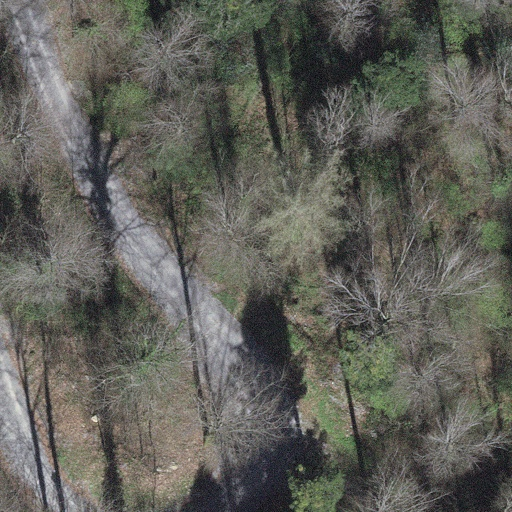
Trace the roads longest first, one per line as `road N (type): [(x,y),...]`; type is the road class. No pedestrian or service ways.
road 1 (track): [(17,0),(93,181),(240,362),(257,410),(242,493),(224,511)]
road 2 (track): [(69,511),(39,486),(0,382)]
